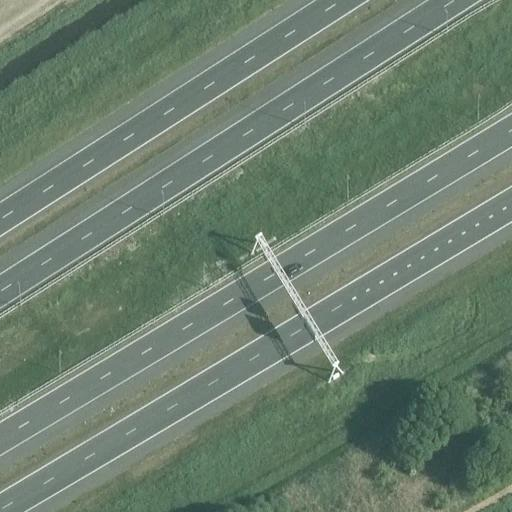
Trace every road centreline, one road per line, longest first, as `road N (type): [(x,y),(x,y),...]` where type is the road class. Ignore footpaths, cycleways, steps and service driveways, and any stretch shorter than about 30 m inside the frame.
road 1 (motorway): [(0,437),(511,129)]
road 2 (motorway): [(0,509),(511,203)]
road 3 (motorway): [(457,0),(0,291)]
road 4 (motorway): [(341,0),(0,219)]
